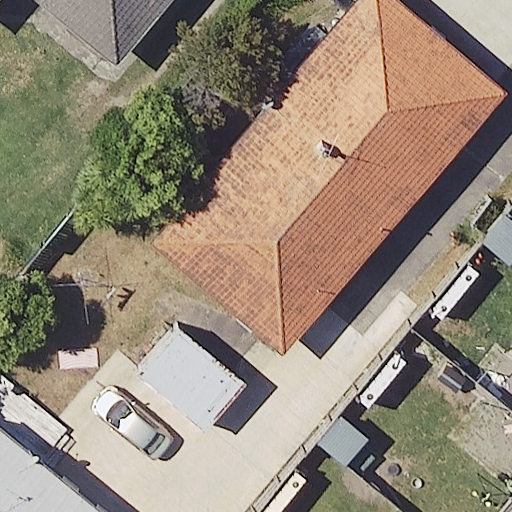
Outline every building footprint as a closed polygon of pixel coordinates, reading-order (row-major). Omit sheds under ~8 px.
[(166,0),(39,0),(116,62),(166,0)] [(507,89),(402,0),(354,0),(151,238),(284,351),(507,89)] [(511,215),(508,213),(486,239),(511,261),(511,215)] [(247,379),(179,321),(138,368),(206,427),(247,379)] [(372,437),(344,414),(323,440),(351,463),(372,437)] [(107,511),(0,423),(0,511),(107,511)]
